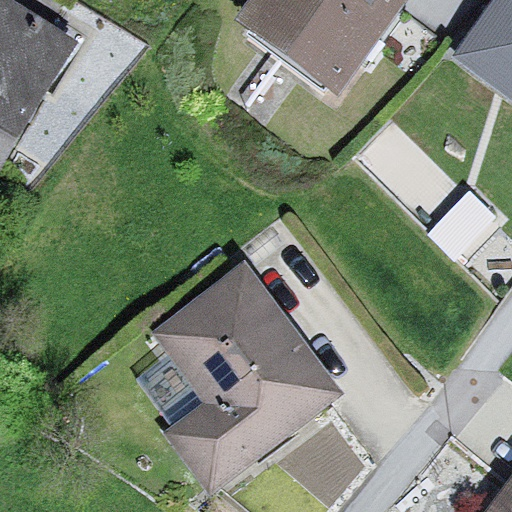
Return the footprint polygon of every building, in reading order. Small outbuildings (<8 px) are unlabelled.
[(387,0),(246,0),(227,26),(327,98),(395,6),(387,0)] [(511,111),(511,0),(481,0),(439,60),(511,111)] [(0,144),(57,47),(0,13),(0,144)] [(147,434),(188,491),(319,398),(233,278),(145,341),(190,403),(147,434)] [(511,511),(511,477),(505,473),(475,511),(511,511)]
